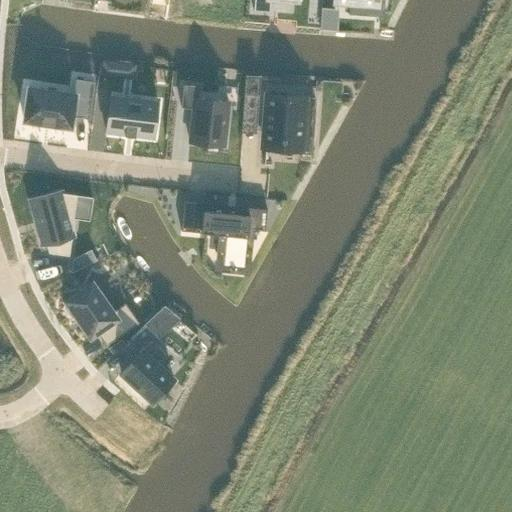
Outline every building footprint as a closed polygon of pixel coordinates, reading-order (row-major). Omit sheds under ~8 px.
[(254,0),(253,11),(270,12),(270,0),(254,0)] [(333,9),(322,8),(321,30),(332,31),(333,9)] [(259,78),(247,77),(246,93),(258,94),(259,78)] [(24,121),(71,128),(73,116),(88,118),(94,82),(77,80),(75,94),(29,88),(24,121)] [(193,109),(189,142),(224,146),(229,102),(195,98),(197,86),(183,85),(181,107),(193,109)] [(268,94),(264,148),(300,151),(300,150),(311,150),(315,99),(304,98),(304,97),(268,94)] [(107,95),(103,133),(154,138),(158,101),(107,95)] [(61,191),(30,200),(42,244),(46,243),(48,252),(68,255),(77,195),(61,193),(61,191)] [(183,208),(180,230),(223,235),(220,266),(244,268),(248,232),(264,233),(267,208),(249,206),(248,215),(183,208)] [(112,312),(91,283),(65,301),(67,303),(63,306),(72,319),(76,316),(90,336),(97,332),(106,345),(139,322),(125,303),(112,312)] [(151,340),(121,373),(133,384),(132,385),(133,386),(134,385),(139,390),(138,391),(139,391),(140,391),(152,402),(173,379),(156,363),(165,353),(151,340)] [(111,400),(99,414),(116,427),(127,413),(111,400)] [(6,506),(2,511),(64,511),(65,482),(35,482),(35,493),(6,493),(6,506)]
